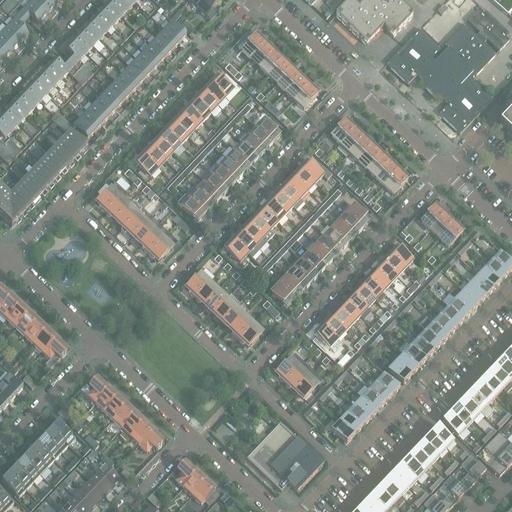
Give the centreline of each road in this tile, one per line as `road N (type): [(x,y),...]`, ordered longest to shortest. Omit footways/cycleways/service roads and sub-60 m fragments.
road 1 (residential): [(247,379),(444,172)]
road 2 (residential): [(157,293),(353,87)]
road 3 (residential): [(252,0),(62,202)]
road 4 (residential): [(511,289),(341,467)]
road 5 (residential): [(345,511),(511,333)]
road 6 (residential): [(0,451),(100,347)]
road 7 (residential): [(157,293),(62,202)]
road 8 (residential): [(341,467),(247,379)]
road 9 (residential): [(193,435),(100,347)]
road 10 (residential): [(100,347),(8,260)]
road 11 (residential): [(87,0),(0,91)]
road 12 (residential): [(353,87),(263,0)]
road 13 (residential): [(444,172),(353,87)]
road 14 (residential): [(247,379),(157,293)]
